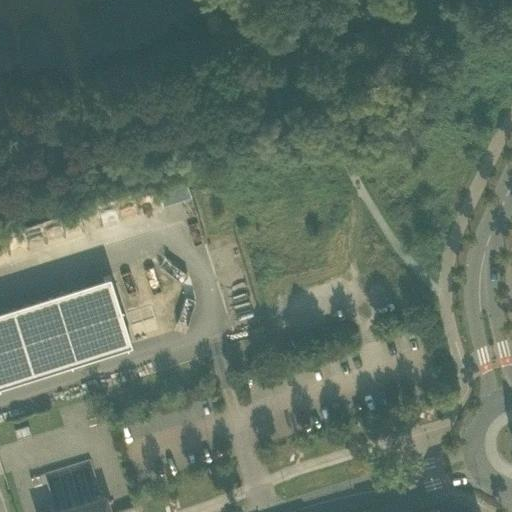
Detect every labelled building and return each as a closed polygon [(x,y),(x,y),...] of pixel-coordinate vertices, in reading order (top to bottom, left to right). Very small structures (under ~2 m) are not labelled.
[(233,240),(210,247),(230,313),(254,306),(233,240)] [(109,274),(0,308),(0,384),(131,343),(109,274)] [(14,428),(17,437),(30,433),(27,423),(14,428)] [(29,467),(31,492),(45,491),(93,488),(91,463),(29,467)] [(50,511),(109,511),(104,495),(50,511)] [(441,511),(438,503),(408,511),(441,511)]
